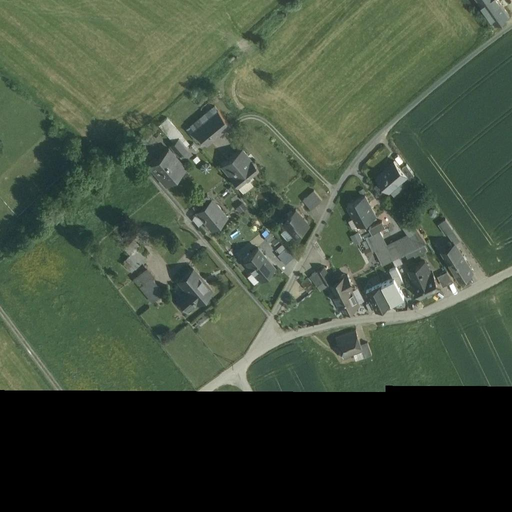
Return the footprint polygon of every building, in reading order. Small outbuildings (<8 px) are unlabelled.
[(509,14),(499,0),(478,0),(495,24),(509,14)] [(218,110),(194,129),(197,133),(206,144),(230,124),(218,110)] [(181,136),(172,143),(181,154),(190,147),(181,136)] [(185,168),(166,147),(149,162),(168,183),(185,168)] [(242,148),(221,165),(231,177),(231,178),(237,185),(259,168),(252,160),(242,148)] [(398,158),(376,176),(389,192),(411,174),(398,158)] [(314,188),(303,198),(312,208),(323,198),(314,188)] [(213,193),(195,209),(211,228),(230,211),(213,193)] [(366,193),(347,201),(359,225),(377,217),(366,193)] [(295,205),(280,219),(297,237),(312,223),(295,205)] [(383,227),(368,234),(383,265),(427,245),(413,215),(401,221),(408,235),(390,243),(383,227)] [(359,230),(350,233),(354,243),(362,240),(359,230)] [(130,254),(123,262),(132,271),(146,257),(137,248),(140,245),(134,239),(124,248),(130,254)] [(287,262),(295,254),(283,242),(275,250),(287,262)] [(473,272),(461,252),(456,244),(443,252),(460,280),(473,272)] [(260,245),(245,258),(262,278),(278,264),(260,245)] [(415,279),(412,280),(420,297),(445,286),(437,269),(434,270),(426,254),(407,264),(415,279)] [(178,278),(185,287),(176,295),(189,310),(198,303),(215,289),(195,264),(178,278)] [(148,266),(134,278),(153,302),(165,292),(154,278),(157,276),(148,266)] [(323,266),(312,273),(320,286),(331,279),(323,266)] [(379,275),(383,282),(400,273),(396,266),(379,275)] [(352,271),(328,282),(342,310),(360,301),(351,285),(357,282),(352,271)] [(382,283),(392,302),(391,302),(392,303),(404,296),(399,285),(394,277),(382,283)] [(392,302),(382,283),(367,291),(376,310),(391,302),(392,302)] [(356,330),(336,337),(343,357),(363,350),(356,330)]
